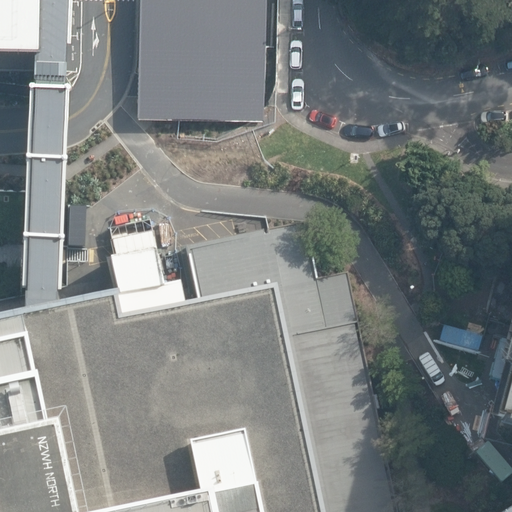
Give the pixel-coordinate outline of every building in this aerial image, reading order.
[(0,0),(0,50),(35,51),(40,51),(41,0),(0,0)] [(23,292),(23,311),(56,305),(56,293),(60,293),(67,120),(68,83),(64,82),(66,42),(70,42),(71,0),(41,0),(40,51),(35,51),(35,59),(33,59),(32,78),(34,78),(34,81),(28,80),(26,129),(20,292),(23,292)] [(262,122),(264,0),(138,0),(135,119),(262,122)] [(0,511),(396,511),(346,273),(316,279),(305,223),(185,246),(196,302),(183,304),(178,283),(163,286),(154,248),(107,258),(114,292),(56,305),(23,311),(0,316),(0,511)] [(509,366),(495,420),(511,424),(511,320),(500,364),(509,366)]
